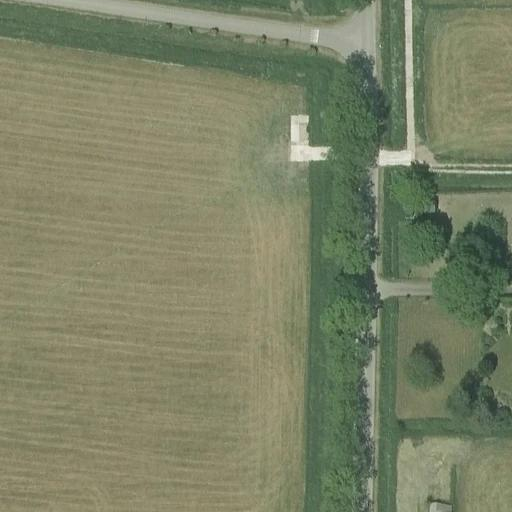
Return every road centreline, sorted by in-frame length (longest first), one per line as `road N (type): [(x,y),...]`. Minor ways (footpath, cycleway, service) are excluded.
road 1 (unclassified): [(364,511),(366,42)]
road 2 (unclassified): [(366,42),(80,0)]
